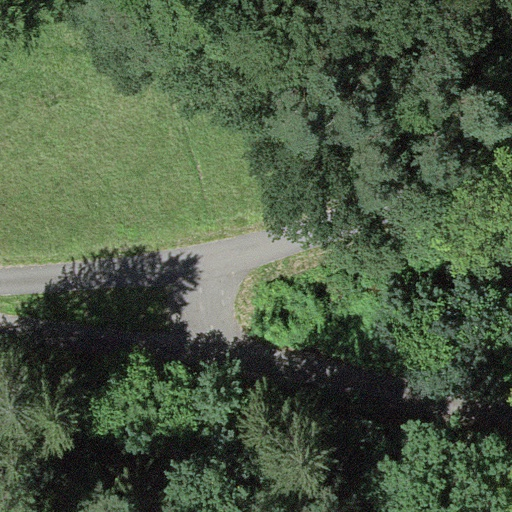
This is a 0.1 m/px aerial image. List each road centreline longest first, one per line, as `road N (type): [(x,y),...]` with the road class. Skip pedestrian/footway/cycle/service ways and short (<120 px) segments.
road 1 (unclassified): [(511,153),(458,183),(214,257),(0,281)]
road 2 (track): [(511,411),(0,319)]
